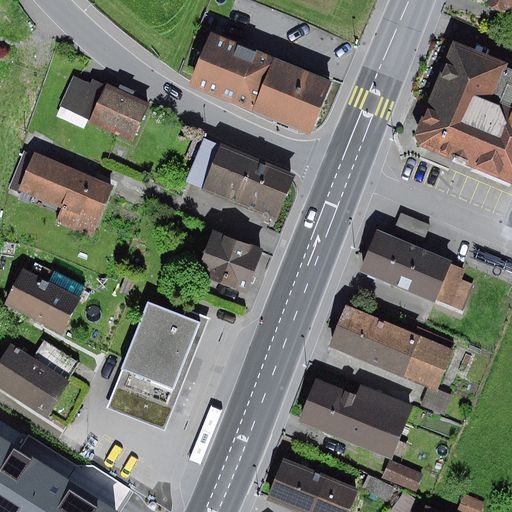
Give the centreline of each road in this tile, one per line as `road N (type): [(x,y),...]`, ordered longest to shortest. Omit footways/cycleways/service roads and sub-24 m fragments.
road 1 (primary): [(343,172),(210,511)]
road 2 (tertiary): [(343,172),(203,115),(139,78),(50,0)]
road 3 (primary): [(413,0),(343,172)]
road 4 (residential): [(343,172),(511,240)]
